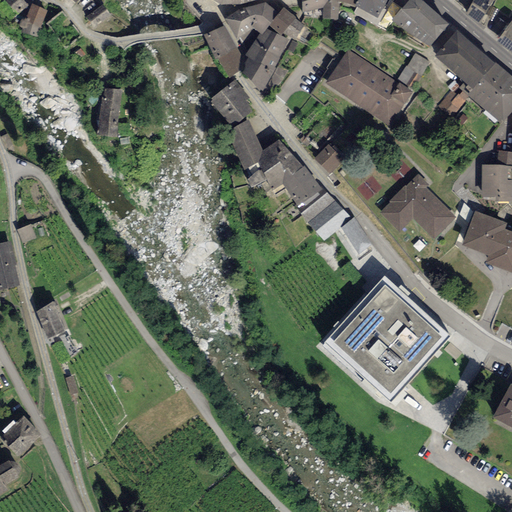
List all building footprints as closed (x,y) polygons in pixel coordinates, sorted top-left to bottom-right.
[(5,0),(3,2),(18,18),(29,7),(22,0),(5,0)] [(83,0),(78,4),(88,17),(99,8),(93,0),(83,0)] [(339,5),(337,0),(301,0),(304,15),(323,11),(323,21),(338,22),(339,5)] [(353,9),(358,0),(337,0),(339,5),(353,9)] [(388,0),(358,0),(353,9),(356,10),(353,15),(377,28),(386,11),(384,10),(388,0)] [(418,0),(410,0),(391,24),(428,53),(451,25),(418,0)] [(486,0),(473,0),(466,17),(484,25),(494,4),(486,0)] [(266,4),(244,12),(226,21),(237,42),(253,31),(259,37),(262,38),(270,29),(279,15),(266,4)] [(40,9),(31,6),(22,35),(38,41),(47,11),(40,9)] [(88,17),(86,18),(90,23),(91,25),(95,30),(111,18),(102,6),(99,8),(88,17)] [(283,10),(279,15),(270,29),(281,39),(290,41),(291,41),(292,42),(295,44),(297,41),(300,43),(307,30),(299,23),(283,10)] [(511,22),(497,44),(511,54),(511,22)] [(218,31),(204,37),(215,63),(217,62),(229,81),(237,77),(240,57),(225,28),(218,31)] [(281,39),(270,29),(262,38),(259,37),(245,58),(251,63),(242,74),(261,95),(269,86),(279,65),(290,41),(281,39)] [(494,66),(457,34),(434,60),(473,93),(469,97),(502,126),(511,114),(511,78),(495,65),(494,66)] [(80,61),(86,56),(81,49),(74,53),(80,61)] [(347,51),(325,85),(331,89),(392,127),(410,99),(414,93),(347,51)] [(430,62),(415,54),(407,68),(421,76),(430,62)] [(421,76),(407,68),(405,67),(397,81),(413,91),(421,76)] [(459,87),(454,81),(446,88),(452,94),(459,87)] [(235,82),(211,102),(212,104),(210,105),(228,126),(233,122),(238,127),(246,120),(255,113),(246,103),(250,100),(235,82)] [(274,84),(267,99),(272,101),(279,87),(274,84)] [(102,91),(97,139),(117,141),(121,93),(102,91)] [(452,118),(468,97),(462,93),(460,96),(458,95),(455,98),(448,93),(437,107),(452,118)] [(302,140),(317,155),(344,127),(330,113),(302,140)] [(247,124),(226,135),(246,173),(248,172),(259,166),(268,161),(263,153),(260,147),(258,143),(247,124)] [(279,142),(263,153),(268,161),(259,166),(267,183),(271,192),(283,187),(304,170),(279,142)] [(329,146),(314,161),(319,166),(325,172),(329,176),(344,161),(329,146)] [(497,167),(511,166),(511,154),(499,152),(497,167)] [(259,166),(248,172),(252,179),(248,183),(251,191),(267,183),(259,166)] [(511,166),(497,167),(481,167),(481,199),(496,199),(496,205),(511,204),(511,166)] [(326,193),(304,170),(283,187),(300,215),(326,193)] [(417,175),(379,215),(400,234),(413,221),(434,241),(439,237),(456,218),(457,218),(427,190),(429,187),(417,175)] [(350,221),(326,193),(300,215),(324,243),(350,221)] [(475,214),(462,249),(484,257),(488,259),(485,267),(493,270),(507,275),(511,276),(511,233),(511,234),(505,232),(508,226),(475,214)] [(355,220),(341,230),(358,256),(373,247),(355,220)] [(31,226),(17,231),(23,246),(37,240),(31,226)] [(11,243),(0,245),(0,292),(21,287),(18,277),(11,243)] [(383,282),(325,346),(390,404),(448,340),(417,312),(383,282)] [(54,306),(35,314),(47,342),(66,334),(54,306)] [(70,397),(78,394),(73,377),(65,380),(70,397)] [(511,387),(511,388),(493,422),(511,432),(511,387)] [(24,414),(1,436),(19,454),(42,432),(24,414)] [(504,511),(511,511),(511,478),(439,432),(435,430),(417,457),(504,511)] [(0,496),(8,492),(5,488),(19,480),(17,478),(19,477),(20,475),(20,473),(20,472),(20,469),(19,467),(17,465),(14,464),(12,464),(9,465),(7,462),(0,466),(0,496)]
